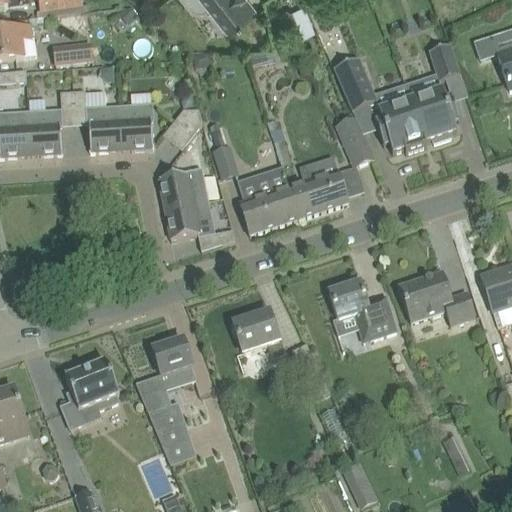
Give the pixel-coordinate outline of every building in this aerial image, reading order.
[(21,0),(0,0),(0,11),(23,9),(21,0)] [(37,15),(38,20),(42,20),(90,15),(90,9),(84,10),(81,0),(39,0),(41,15),(37,15)] [(254,7),(248,0),(185,0),(192,9),(204,11),(210,5),(228,28),(254,7)] [(289,8),(288,9),(294,25),(300,38),(305,36),(305,37),(316,32),(304,6),(293,11),(291,12),(289,8)] [(29,30),(8,32),(0,33),(0,63),(37,59),(35,42),(31,43),(29,30)] [(56,69),(57,69),(57,72),(88,69),(88,66),(93,66),(93,64),(101,63),(100,54),(92,55),(92,47),(54,51),(56,69)] [(428,56),(438,86),(461,79),(451,49),(428,56)] [(511,52),(498,57),(511,95),(511,94),(511,52)] [(334,74),(353,115),(378,104),(359,62),(334,74)] [(101,72),(101,80),(108,86),(115,85),(115,72),(101,72)] [(26,75),(18,76),(0,77),(0,88),(27,87),(26,75)] [(444,94),(413,104),(427,146),(433,144),(435,148),(452,142),(450,138),(458,136),(452,119),(456,118),(457,119),(458,119),(452,101),(451,102),(451,103),(447,104),(444,94)] [(86,96),(61,97),(62,108),(86,107),(86,96)] [(185,98),(181,105),(183,112),(196,109),(193,96),(185,98)] [(428,150),(427,146),(413,104),(379,115),(382,126),(378,127),(378,126),(376,126),(382,144),(384,144),(383,143),(388,141),(393,157),(405,153),(406,157),(428,150)] [(120,110),(122,152),(132,151),(132,154),(153,153),(152,126),(154,125),(153,108),(120,110)] [(91,156),(113,155),(113,152),(122,152),(120,110),(86,112),(87,129),(90,129),(91,156)] [(29,116),(31,157),(41,157),(41,159),(63,158),(61,131),(63,131),(62,113),(29,116)] [(184,115),(175,126),(193,141),(203,129),(199,115),(184,115)] [(0,154),(0,161),(22,160),(22,158),(31,157),(29,116),(0,117),(0,154)] [(340,129),(338,129),(357,171),(364,168),(375,163),(355,121),(340,129)] [(292,165),(284,142),(286,142),(282,131),(281,132),(278,123),(269,126),(282,168),(292,165)] [(223,183),(239,178),(231,150),(227,151),(223,140),(211,144),(223,183)] [(167,205),(169,214),(209,206),(203,173),(186,176),(186,178),(160,184),(164,205),(167,205)] [(289,193),(300,224),(349,208),(339,177),(289,193)] [(289,193),(240,208),(251,240),(300,224),(289,193)] [(168,223),(172,245),(216,235),(209,206),(169,214),(170,223),(168,223)] [(232,232),(216,235),(219,250),(236,245),(232,232)] [(499,333),(511,328),(511,270),(482,281),(499,333)] [(399,291),(406,310),(411,327),(447,316),(451,330),(476,322),(468,297),(452,302),(443,277),(399,291)] [(397,335),(394,327),(388,308),(370,314),(361,287),(330,296),(340,327),(355,322),(363,346),(397,335)] [(234,328),(240,347),(244,358),(268,350),(272,363),(286,359),(282,345),(280,345),(270,316),(234,328)] [(138,387),(137,388),(171,469),(197,461),(197,460),(186,425),(172,430),(161,393),(182,386),(183,389),(197,385),(192,371),(193,371),(190,363),(184,344),(154,354),(162,379),(138,388),(138,387)] [(316,404),(331,397),(323,381),(323,382),(307,349),(293,356),(316,404)] [(71,434),(86,428),(101,422),(98,415),(119,406),(116,400),(120,399),(107,365),(66,381),(72,397),(68,399),(72,407),(62,411),(71,434)] [(323,381),(331,397),(338,394),(330,378),(323,381)] [(0,447),(30,438),(21,411),(15,392),(0,397),(0,447)] [(473,475),(457,440),(445,446),(461,480),(473,475)] [(48,467),(43,473),(46,481),(54,482),(59,476),(56,468),(48,467)] [(344,476),(361,511),(364,511),(379,505),(361,468),(344,476)] [(75,500),(79,511),(98,511),(92,494),(75,500)] [(182,511),(177,499),(163,504),(166,511),(182,511)]
